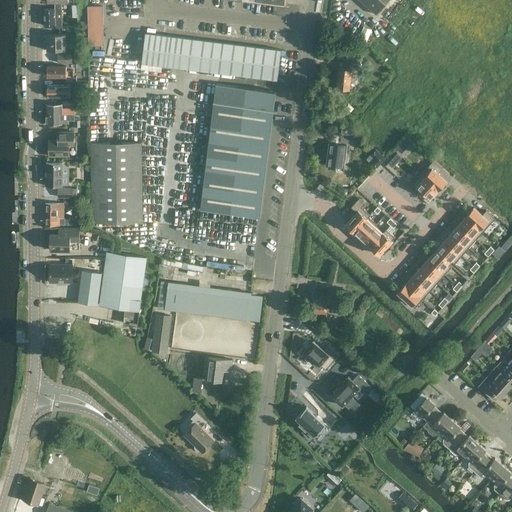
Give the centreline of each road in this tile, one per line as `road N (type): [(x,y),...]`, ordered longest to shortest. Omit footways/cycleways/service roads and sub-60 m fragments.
road 1 (tertiary): [(32,0),(31,381)]
road 2 (residential): [(238,511),(254,489),(290,202)]
road 3 (residential): [(290,202),(319,205),(386,273),(465,188)]
road 4 (residential): [(290,202),(311,28)]
road 5 (unclassified): [(311,28),(152,7),(153,0)]
road 6 (tertiary): [(214,511),(97,410)]
